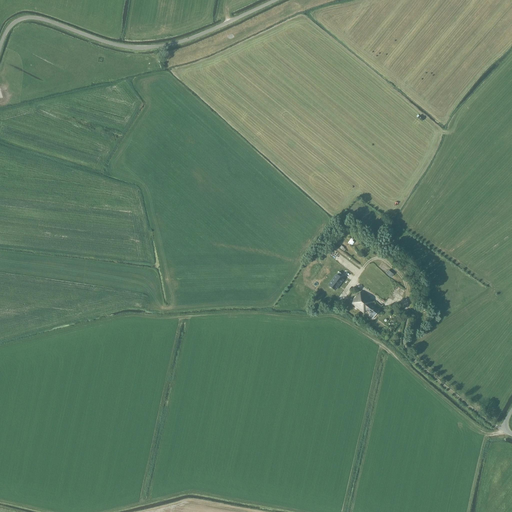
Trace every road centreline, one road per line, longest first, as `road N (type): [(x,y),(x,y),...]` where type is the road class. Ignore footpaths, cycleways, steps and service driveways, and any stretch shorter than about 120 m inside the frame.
road 1 (unclassified): [(280,0),(174,44),(142,48),(30,17),(13,23),(0,49)]
road 2 (track): [(338,299),(372,259),(391,266),(406,286),(404,345),(411,357),(505,429)]
